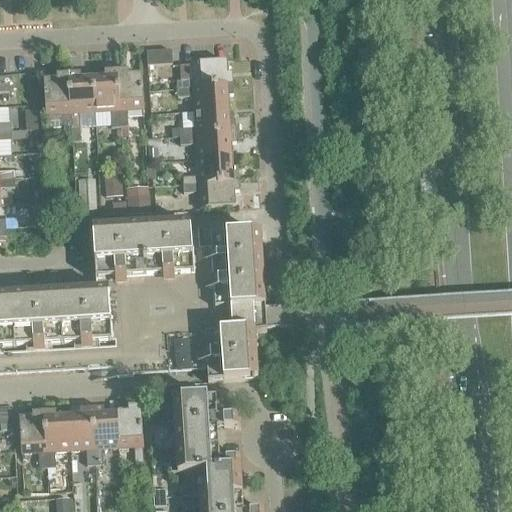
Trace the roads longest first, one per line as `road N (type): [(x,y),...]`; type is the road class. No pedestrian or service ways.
road 1 (residential): [(146,34),(242,28),(258,36),(268,54),(276,215),(278,273),(268,286),(202,289),(160,390)]
road 2 (secondary): [(439,0),(472,511)]
road 3 (residential): [(273,511),(272,442),(249,389),(160,390)]
road 4 (residential): [(160,390),(0,391)]
road 5 (residential): [(0,45),(146,34)]
